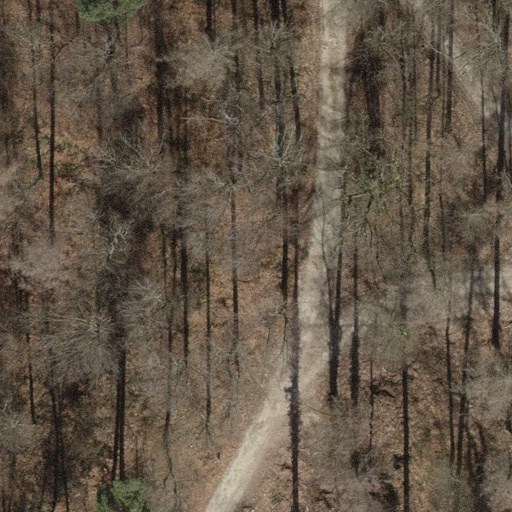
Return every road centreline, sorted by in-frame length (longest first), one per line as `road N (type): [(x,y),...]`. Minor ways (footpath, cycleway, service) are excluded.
road 1 (track): [(338,0),(331,269),(258,443),(219,511)]
road 2 (track): [(331,269),(511,249)]
